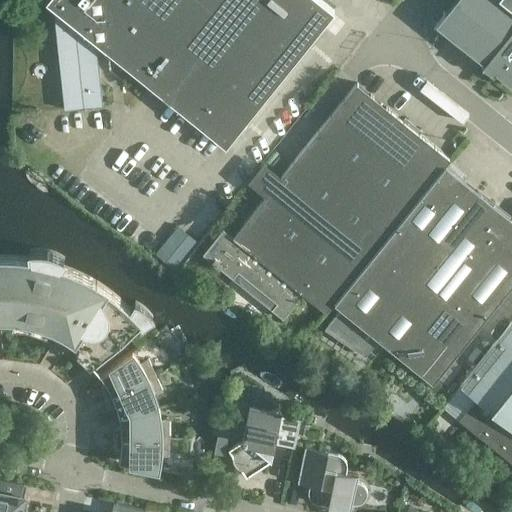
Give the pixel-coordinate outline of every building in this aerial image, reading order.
[(226,145),(334,11),(320,0),(46,0),(45,2),(51,6),(62,112),(105,107),(99,50),(107,49),(226,145)] [(511,5),(505,0),(454,0),(437,22),(484,61),(511,27),(511,5)] [(511,0),(505,0),(511,5),(511,27),(484,61),(481,65),(483,66),(485,63),(511,84),(511,0)] [(232,235),(303,292),(326,311),(334,301),(445,164),(450,157),(356,81),(280,175),(265,163),(249,182),(265,194),(232,235)] [(511,282),(511,217),(448,166),(445,164),(334,301),(341,307),(324,327),(365,355),(380,337),(433,380),(511,282)] [(177,260),(196,238),(178,223),(159,245),(177,260)] [(303,292),(232,235),(223,227),(203,252),(232,276),(237,270),(276,301),(271,307),(283,317),(303,292)] [(0,314),(1,314),(34,319),(60,329),(74,338),(96,359),(119,340),(140,322),(138,318),(135,314),(133,312),(100,285),(55,263),(49,260),(40,258),(33,259),(0,259),(0,314)] [(511,319),(460,383),(477,396),(460,417),(511,459),(511,319)] [(108,394),(156,373),(149,357),(141,361),(133,349),(100,373),(108,386),(105,387),(108,394)] [(156,373),(108,394),(111,402),(115,400),(119,414),(158,406),(155,393),(163,389),(156,373)] [(117,429),(117,437),(169,436),(169,419),(160,419),(158,406),(119,414),(121,429),(117,429)] [(295,446),(301,418),(281,414),(281,412),(249,406),(242,439),(228,448),(232,454),(232,455),(233,460),(234,464),(237,467),(241,469),(242,470),(246,476),(271,459),(275,441),(295,446)] [(119,460),(158,468),(160,454),(169,454),(169,436),(117,437),(117,445),(121,445),(119,457),(119,460)] [(348,466),(348,463),(347,461),(347,459),(346,457),(344,455),(342,453),(340,452),(338,451),(305,444),(298,479),(312,482),(310,490),(308,491),(308,493),(309,495),(310,497),(312,499),(313,500),(315,501),(318,502),(351,509),(352,503),(354,503),(356,503),(359,503),(361,502),(363,501),(364,500),(366,498),(367,496),(367,494),(368,491),(367,489),(366,487),(365,484),(364,483),(362,481),(359,480),(357,479),(358,474),(346,471),(348,466)] [(0,511),(26,511),(28,505),(23,504),(25,496),(21,495),(24,483),(0,478),(0,511)] [(147,511),(148,509),(114,502),(111,511),(147,511)]
